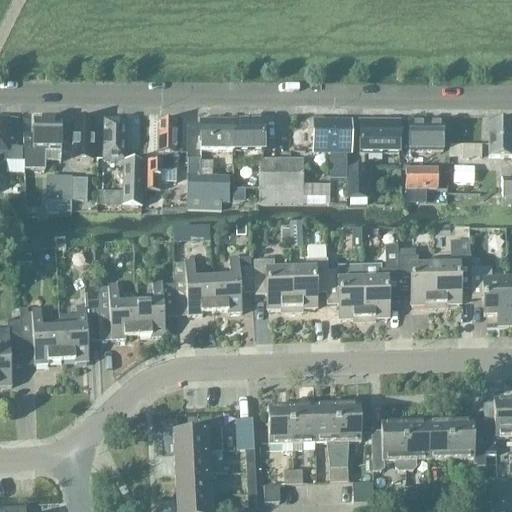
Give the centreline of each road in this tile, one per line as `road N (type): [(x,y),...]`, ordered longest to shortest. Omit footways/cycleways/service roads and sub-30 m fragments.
road 1 (residential): [(511,99),(0,94)]
road 2 (residential): [(511,360),(174,371),(116,404),(69,451)]
